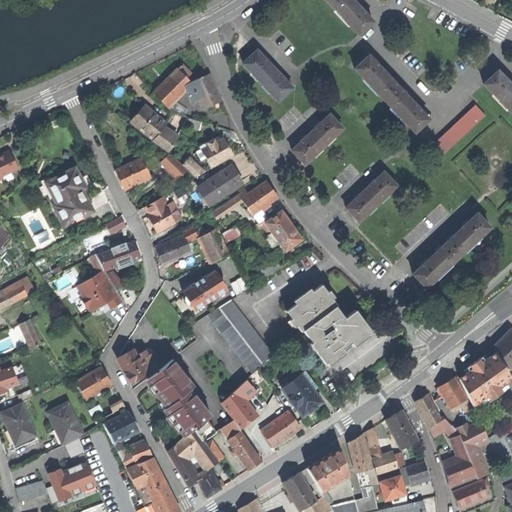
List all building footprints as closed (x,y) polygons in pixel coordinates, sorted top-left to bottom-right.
[(325,0),(359,35),(373,21),(357,5),(353,1),(352,0),(325,0)] [(261,83),(278,101),(292,88),(257,51),(243,64),(261,83)] [(368,56),(354,69),(414,133),(428,119),(415,105),(380,68),(368,56)] [(178,68),(186,77),(191,73),(182,64),(178,68)] [(183,85),(191,81),(186,77),(178,68),(153,93),(166,106),(184,88),(183,85)] [(497,71),(483,84),(511,113),(511,86),(511,85),(505,80),(497,71)] [(209,74),(191,81),(183,85),(184,88),(191,101),(198,98),(203,109),(214,104),(221,101),(209,74)] [(485,115),(475,105),(428,148),(439,159),(485,115)] [(131,121),(153,139),(154,140),(165,126),(166,125),(153,114),(142,106),(131,121)] [(290,150),(304,165),(342,129),(329,115),(325,118),(314,128),(310,132),(290,150)] [(201,121),(188,117),(186,126),(199,130),(201,121)] [(178,137),(165,126),(154,140),(153,139),(152,140),(167,151),(178,137)] [(199,146),(196,151),(201,160),(206,157),(211,167),(232,156),(226,144),(222,138),(215,142),(213,138),(199,146)] [(0,179),(2,178),(1,176),(17,168),(9,151),(0,155),(0,179)] [(160,163),(165,167),(174,157),(169,153),(160,163)] [(174,157),(165,167),(175,177),(184,167),(182,165),(174,157)] [(117,169),(114,171),(119,181),(123,189),(149,176),(148,174),(141,158),(117,169)] [(187,159),(182,165),(184,167),(187,170),(195,177),(201,173),(187,159)] [(177,179),(187,170),(184,167),(175,177),(177,179)] [(230,167),(197,188),(208,204),(240,183),(233,173),(230,167)] [(50,180),(48,181),(53,191),(50,193),(61,213),(58,215),(63,225),(92,211),(80,190),(84,188),(83,186),(89,182),(87,179),(85,175),(79,178),(73,168),(50,180)] [(345,208),(358,222),(377,204),(396,187),(383,173),(345,208)] [(40,181),(58,215),(61,213),(50,193),(53,191),(48,181),(50,180),(48,177),(40,181)] [(244,190),(211,212),(216,219),(242,200),(252,215),(273,200),(277,197),(266,181),(247,194),(244,190)] [(180,188),(174,192),(177,197),(183,193),(180,188)] [(164,196),(144,207),(149,215),(147,216),(150,221),(157,233),(174,223),(165,206),(168,204),(164,196)] [(173,202),(168,204),(165,206),(174,223),(182,218),(173,202)] [(281,211),(265,222),(285,251),(301,239),(292,226),(281,211)] [(412,275),(425,288),(488,228),(476,214),(461,228),(426,262),(412,275)] [(112,234),(128,226),(123,215),(107,223),(112,234)] [(203,228),(195,232),(192,226),(182,232),(184,235),(156,247),(161,258),(163,263),(191,251),(186,240),(196,235),(198,237),(211,262),(228,254),(213,223),(206,227),(205,225),(202,227),(203,228)] [(235,226),(222,234),(226,242),(239,234),(235,226)] [(103,268),(106,273),(116,289),(122,286),(108,269),(125,263),(142,256),(136,241),(118,248),(120,252),(113,255),(109,246),(94,251),(96,254),(103,268)] [(97,271),(103,268),(96,254),(90,257),(97,271)] [(275,261),(255,275),(259,281),(280,268),(275,261)] [(189,286),(182,291),(194,311),(226,290),(214,270),(189,286)] [(116,289),(106,273),(94,279),(92,276),(67,292),(73,302),(75,301),(81,313),(88,309),(90,312),(97,307),(102,305),(101,304),(105,301),(110,309),(123,301),(116,289)] [(236,280),(231,283),(236,295),(248,288),(242,276),(236,279),(236,280)] [(20,281),(0,291),(0,307),(26,294),(20,281)] [(321,284),(285,311),(301,331),(302,330),(305,327),(314,339),(311,342),(309,343),(324,363),(335,355),(335,354),(341,349),(357,337),(358,338),(370,329),(355,310),(340,320),(336,314),(331,308),(336,305),(321,284)] [(231,299),(206,315),(252,374),(263,365),(273,357),(231,299)] [(29,320),(20,324),(32,348),(41,344),(29,320)] [(302,330),(311,342),(314,339),(305,327),(302,330)] [(509,369),(511,366),(511,333),(511,331),(503,338),(495,345),(509,369)] [(133,349),(118,358),(117,361),(125,376),(129,383),(146,374),(148,377),(172,359),(178,354),(172,343),(147,357),(144,351),(136,355),(133,349)] [(470,351),(469,350),(461,356),(463,360),(470,355),(472,353),(470,351)] [(459,379),(472,406),(486,396),(490,401),(502,392),(498,388),(511,379),(495,353),(481,363),(478,359),(474,362),(469,366),(472,370),(459,379)] [(166,407),(189,389),(193,386),(172,359),(148,377),(144,380),(166,407)] [(393,374),(394,376),(403,369),(400,366),(394,371),(392,373),(393,374)] [(101,367),(75,382),(85,399),(105,388),(111,384),(101,367)] [(317,387),(305,371),(281,389),(302,417),(311,410),(322,402),(313,390),(317,387)] [(450,410),(457,405),(459,408),(461,406),(464,410),(471,406),(467,399),(454,378),(446,383),(437,388),(450,410)] [(245,381),(221,403),(233,420),(240,429),(246,424),(252,419),(240,403),(247,397),(252,392),(252,389),(245,381)] [(211,416),(189,389),(166,407),(162,410),(166,414),(184,437),(193,428),(202,440),(215,432),(206,420),(211,416)] [(31,390),(18,395),(20,401),(33,396),(31,390)] [(415,403),(429,428),(441,421),(427,395),(423,398),(415,403)] [(121,401),(110,407),(115,415),(126,409),(121,401)] [(68,403),(47,413),(55,429),(57,428),(61,437),(64,443),(82,433),(68,403)] [(21,404),(1,414),(8,430),(10,429),(12,434),(17,444),(36,435),(21,404)] [(387,427),(400,450),(417,440),(401,410),(384,420),(387,427)] [(127,411),(103,424),(113,443),(119,440),(127,436),(139,430),(127,411)] [(300,427),(289,412),(261,431),(269,442),(272,447),(300,427)] [(434,438),(445,431),(452,427),(444,418),(441,421),(429,428),(434,438)] [(226,439),(240,431),(241,430),(240,429),(233,420),(219,429),(226,439)] [(476,480),(488,475),(476,447),(488,441),(480,423),(468,429),(466,425),(455,430),(459,435),(476,478),(476,480)] [(450,488),(476,478),(459,435),(455,430),(452,427),(445,431),(451,438),(451,439),(459,458),(443,465),(450,488)] [(209,468),(214,465),(218,462),(224,458),(212,441),(206,445),(202,440),(193,428),(184,437),(167,452),(183,479),(184,479),(188,486),(198,481),(206,497),(213,493),(220,488),(216,482),(209,468)] [(364,433),(376,474),(405,465),(400,453),(393,455),(392,453),(380,457),(371,428),(364,433)] [(261,461),(240,431),(226,439),(233,449),(229,451),(233,456),(236,454),(242,462),(248,470),(261,461)] [(511,455),(501,432),(489,438),(503,468),(511,464),(511,455)] [(355,472),(364,498),(354,500),(357,511),(366,511),(377,510),(371,486),(378,484),(373,468),(371,468),(362,434),(354,439),(348,443),(355,472)] [(78,438),(64,445),(70,458),(84,452),(78,438)] [(113,443),(119,455),(126,453),(119,440),(113,443)] [(126,469),(153,458),(144,441),(139,444),(128,448),(129,451),(126,453),(119,455),(126,469)] [(306,468),(314,482),(320,492),(347,475),(339,448),(322,459),(306,468)] [(180,511),(153,458),(126,469),(134,487),(144,482),(157,511),(180,511)] [(87,461),(61,472),(60,469),(47,474),(52,486),(58,501),(70,496),(70,495),(96,485),(87,461)] [(223,470),(218,462),(214,465),(219,473),(223,470)] [(424,462),(402,469),(406,485),(429,478),(428,475),(424,462)] [(327,511),(331,510),(330,507),(320,492),(314,482),(307,486),(299,473),(281,483),(285,489),(299,511),(304,508),(306,511),(327,511)] [(403,488),(400,475),(379,481),(384,499),(381,500),(383,508),(407,503),(403,488)] [(21,500),(47,493),(45,488),(43,480),(17,487),(21,500)] [(460,509),(490,497),(482,480),(453,492),(457,501),(460,509)] [(51,504),(58,501),(52,486),(45,488),(47,493),(51,504)] [(259,511),(254,500),(245,505),(238,509),(239,511),(259,511)] [(333,506),(330,507),(331,510),(332,511),(357,511),(354,500),(333,506)] [(425,511),(423,501),(371,511),(425,511)]
